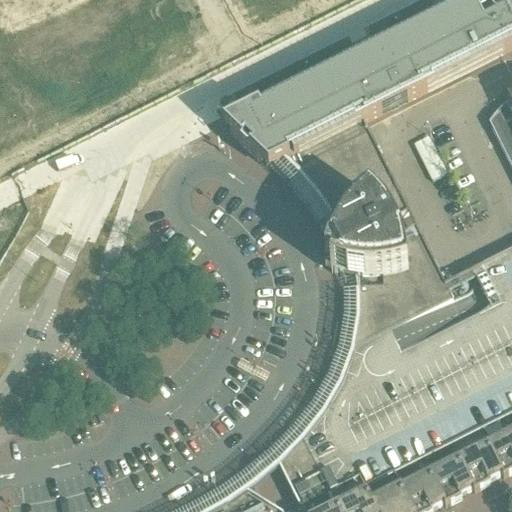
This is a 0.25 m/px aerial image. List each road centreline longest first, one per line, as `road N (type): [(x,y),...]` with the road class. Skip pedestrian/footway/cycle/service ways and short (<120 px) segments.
road 1 (residential): [(0,199),(190,103)]
road 2 (residential): [(241,76),(397,0)]
road 3 (residential): [(123,511),(199,474),(238,440)]
